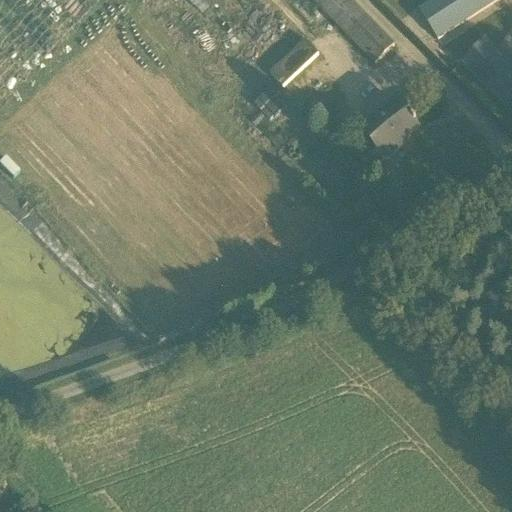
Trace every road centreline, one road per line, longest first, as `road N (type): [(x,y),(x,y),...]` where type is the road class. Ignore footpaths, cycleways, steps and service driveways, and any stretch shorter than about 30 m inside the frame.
road 1 (unclassified): [(0,419),(205,347),(335,281),(511,170)]
road 2 (unknown): [(511,150),(360,0)]
